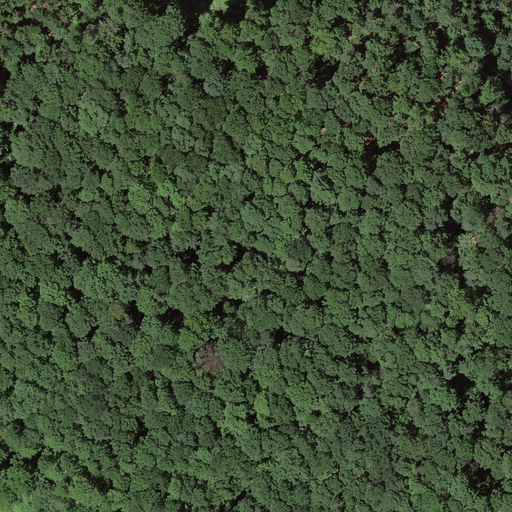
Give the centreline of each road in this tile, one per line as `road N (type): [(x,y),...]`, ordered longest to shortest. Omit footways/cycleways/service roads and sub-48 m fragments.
road 1 (track): [(0,422),(107,511)]
road 2 (track): [(511,82),(405,0)]
